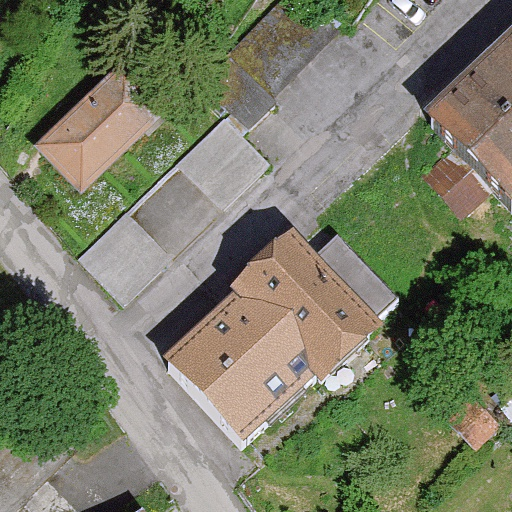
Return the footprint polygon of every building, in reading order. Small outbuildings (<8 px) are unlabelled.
[(296,0),(288,0),(203,87),(247,130),(337,39),(296,0)] [(511,48),(427,131),(511,218),(511,48)] [(81,203),(175,113),(130,66),(36,156),(81,203)] [(222,121),(176,169),(223,215),(270,168),(222,121)] [(126,217),(81,260),(128,309),(173,266),(126,217)] [(311,266),(292,246),(231,302),(236,307),(166,371),(243,454),(310,392),(318,400),(380,343),(369,331),(392,310),(333,246),(311,266)] [(32,409),(0,440),(0,511),(17,511),(77,453),(32,409)]
